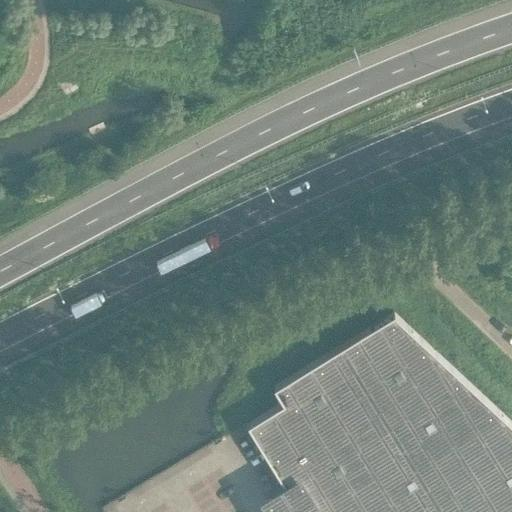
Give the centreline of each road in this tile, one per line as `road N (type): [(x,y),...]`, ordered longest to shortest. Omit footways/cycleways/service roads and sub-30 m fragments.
road 1 (motorway): [(511,29),(309,109),(0,272)]
road 2 (motorway): [(0,335),(357,162),(511,100)]
